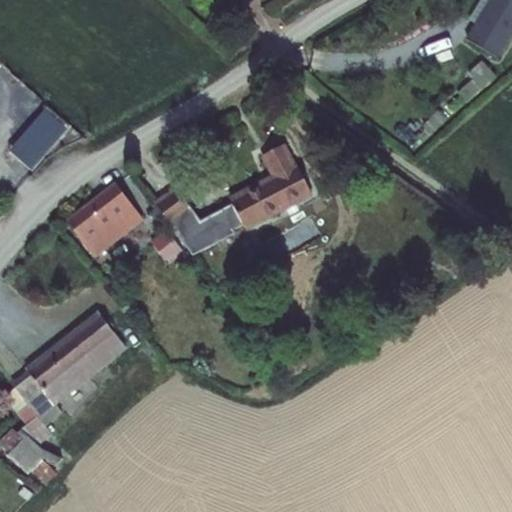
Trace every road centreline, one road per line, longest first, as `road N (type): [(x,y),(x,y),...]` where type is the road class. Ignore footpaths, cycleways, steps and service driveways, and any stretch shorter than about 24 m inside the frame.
road 1 (residential): [(0,256),(89,172),(357,0)]
road 2 (track): [(268,59),(511,261)]
